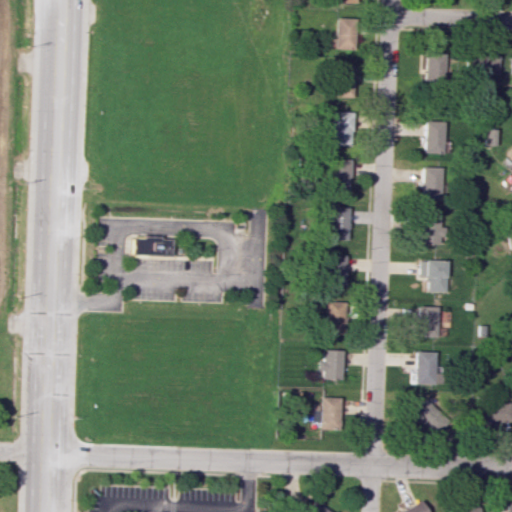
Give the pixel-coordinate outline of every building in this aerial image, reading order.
[(350,49),(351,18),(332,17),(331,48),(350,49)] [(442,53),(418,52),(418,79),(442,80),(442,53)] [(494,55),(464,54),(463,73),(494,73),(494,55)] [(350,64),(330,64),(330,95),(350,96),(350,64)] [(349,111),(328,110),(327,144),(348,145),(349,111)] [(419,152),(438,153),(439,121),(420,120),(419,152)] [(485,145),(494,145),(494,129),(485,129),(485,145)] [(346,158),(325,158),(324,190),(346,191),(346,158)] [(436,199),(437,166),(417,166),(416,199),(436,199)] [(325,238),(344,239),(345,207),(326,206),(325,238)] [(415,243),(435,243),(436,214),(415,214),(415,243)] [(511,247),(511,217),(502,218),(503,248),(511,247)] [(125,254),(164,256),(165,238),(151,238),(151,236),(135,235),(135,238),(126,237),(125,254)] [(342,255),(325,254),(324,283),(342,284),(342,255)] [(441,260),(415,259),(415,275),(422,275),(422,291),(440,291),(441,260)] [(321,300),(321,333),(339,333),(340,300),(321,300)] [(431,336),(432,306),(413,305),(412,336),(431,336)] [(319,378),(338,379),(338,349),(319,349),(319,360),(313,360),(313,370),(319,370),(319,378)] [(409,383),(433,383),(434,351),(410,351),(409,383)] [(317,428),(337,428),(336,396),(317,397),(317,405),(310,405),(310,421),(316,421),(317,428)] [(445,420),(420,397),(406,413),(431,436),(445,420)] [(475,424),(508,421),(506,403),(473,405),(475,424)] [(424,511),(417,499),(393,511),(424,511)] [(331,511),(306,501),(301,511),(331,511)] [(498,511),(511,511),(511,507),(506,503),(498,511)]
